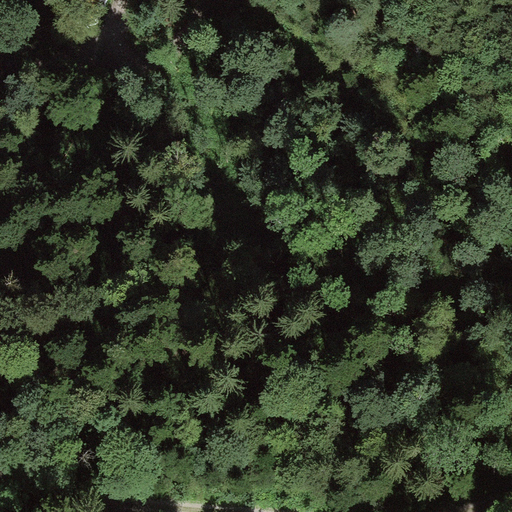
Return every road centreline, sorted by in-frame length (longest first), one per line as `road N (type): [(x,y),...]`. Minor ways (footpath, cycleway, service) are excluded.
road 1 (track): [(251,511),(151,498),(45,511)]
road 2 (track): [(127,0),(77,57),(30,67),(0,61)]
road 3 (track): [(96,44),(149,57),(173,48),(209,0)]
